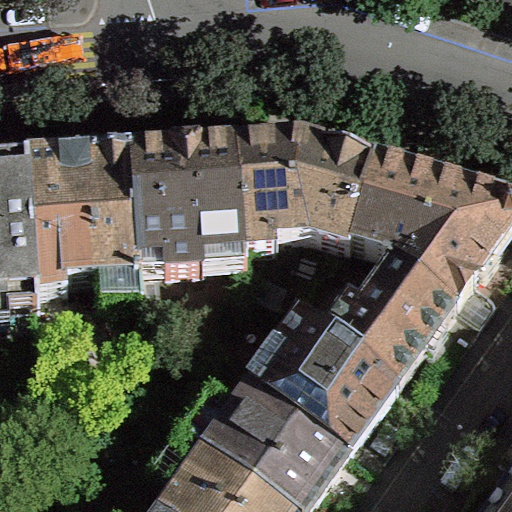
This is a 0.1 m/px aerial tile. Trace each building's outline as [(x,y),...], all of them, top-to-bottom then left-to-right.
[(348,254),(373,170),(300,148),(276,150),(235,153),(243,261),(277,259),(276,249),(310,247),(347,258),(348,254)] [(204,279),(203,264),(243,261),(235,153),(160,159),(131,161),(139,269),(162,267),(163,282),(204,279)] [(26,169),(36,303),(68,300),(67,291),(140,286),(139,269),(131,161),(131,160),(92,163),(93,164),(59,166),(26,169)] [(36,303),(26,169),(0,170),(0,416),(44,413),(36,303)] [(378,300),(398,272),(457,314),(511,236),(511,220),(509,212),(511,210),(510,210),(507,207),(505,209),(425,185),(373,170),(348,254),(383,264),(393,272),(375,298),(378,300)] [(351,307),(325,342),(398,395),(414,373),(457,314),(398,272),(378,300),(375,298),(362,316),(351,307)] [(262,400),(350,463),(367,439),(398,395),(325,342),(298,324),(276,355),(288,363),(262,400)] [(262,400),(251,392),(205,457),(280,511),(314,511),(316,509),(350,463),(262,400)] [(280,511),(205,457),(165,511),(280,511)] [(511,511),(511,491),(504,503),(505,503),(499,511),(511,511)]
